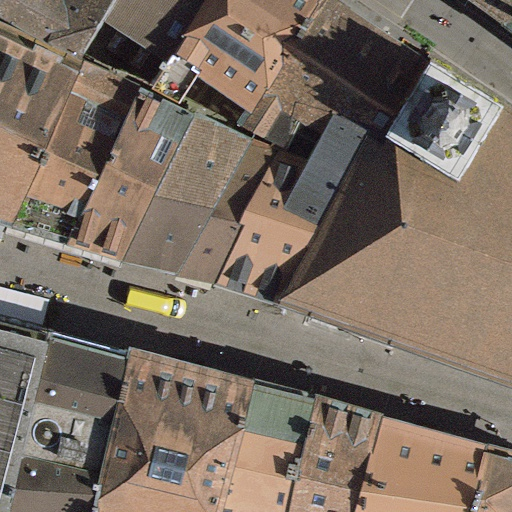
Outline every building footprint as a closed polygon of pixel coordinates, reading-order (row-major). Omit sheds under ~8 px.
[(111,0),(0,0),(0,10),(9,15),(80,52),(111,0)] [(154,84),(210,0),(111,0),(80,52),(154,84)] [(299,0),(210,0),(154,84),(233,122),(299,0)] [(270,152),(344,187),(371,135),(382,140),(425,62),(334,0),(299,0),(233,122),(276,140),(270,152)] [(511,25),(511,0),(492,0),(488,8),(511,25)] [(0,214),(8,217),(77,63),(0,24),(0,214)] [(344,187),(286,298),(397,336),(511,375),(511,113),(506,110),(509,104),(430,54),(425,62),(382,140),(371,135),(344,187)] [(64,234),(137,89),(77,63),(8,217),(64,234)] [(122,252),(194,115),(137,89),(64,234),(122,252)] [(211,272),(270,152),(194,115),(122,252),(211,272)] [(286,298),(344,187),(270,152),(211,272),(286,298)] [(0,421),(24,427),(48,327),(0,315),(0,421)] [(110,444),(131,350),(48,327),(24,427),(110,444)] [(218,511),(224,488),(251,380),(131,350),(110,444),(94,511),(218,511)] [(290,494),(313,398),(251,380),(224,488),(290,494)] [(356,507),(382,418),(313,398),(290,494),(356,507)] [(511,511),(511,450),(382,418),(356,507),(354,511),(511,511)] [(6,511),(24,427),(0,421),(0,511),(6,511)] [(94,511),(110,444),(24,427),(6,511),(94,511)] [(285,511),(290,494),(224,488),(218,511),(285,511)] [(354,511),(356,507),(290,494),(285,511),(354,511)]
